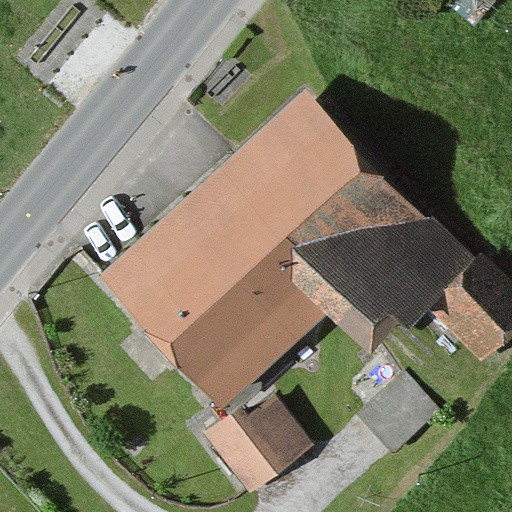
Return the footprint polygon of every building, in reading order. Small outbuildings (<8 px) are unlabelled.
[(304,78),(200,180),(327,308),(371,353),(400,324),(406,330),(434,309),(481,258),(304,78)] [(200,180),(95,277),(215,409),(327,308),(200,180)] [(511,280),(480,251),(481,258),(434,309),(488,357),(511,330),(511,280)] [(440,410),(403,370),(356,415),(393,455),(440,410)] [(241,406),(204,433),(250,493),(313,445),(275,394),(248,415),(241,406)]
